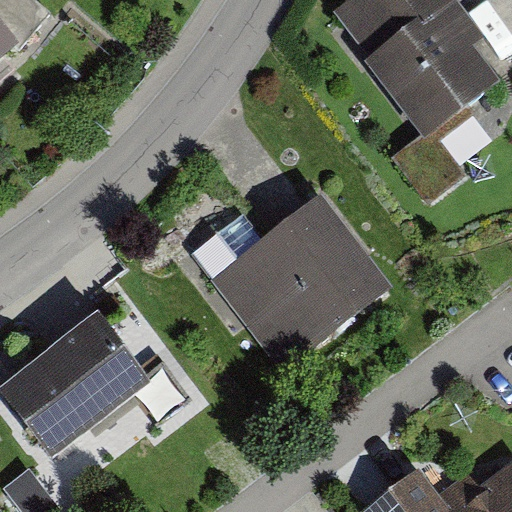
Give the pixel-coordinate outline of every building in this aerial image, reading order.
[(54,15),(36,0),(0,0),(0,58),(6,53),(10,59),(54,15)] [(487,35),(460,0),(343,0),(329,11),(424,136),(393,159),(428,205),(468,175),(441,140),(474,115),(466,104),(501,77),(476,44),(487,35)] [(395,285),(323,193),(212,279),(284,371),(395,285)] [(155,379),(102,308),(0,385),(53,456),(155,379)] [(511,511),(511,465),(454,509),(421,467),(362,511),(511,511)] [(63,511),(65,511),(32,468),(5,488),(23,511),(63,511)]
